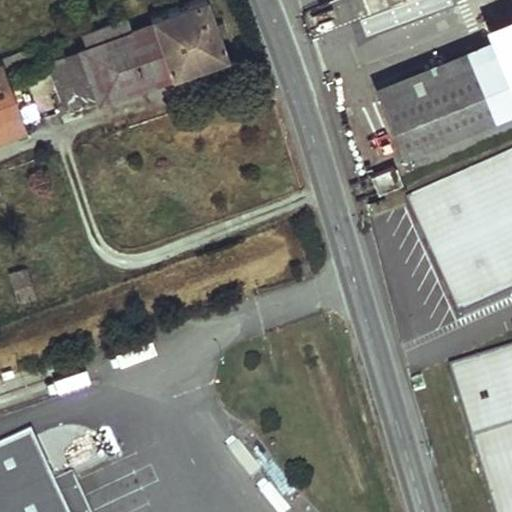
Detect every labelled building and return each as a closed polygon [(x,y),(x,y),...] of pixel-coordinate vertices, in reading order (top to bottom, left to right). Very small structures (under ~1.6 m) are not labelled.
[(79,49),(97,99),(224,53),(204,0),(189,0),(150,14),(152,23),(131,30),(127,16),(80,33),(85,46),(79,49)] [(511,26),(375,83),(380,96),(496,48),(511,41),(511,26)] [(511,87),(511,41),(496,48),(511,87)] [(57,47),(61,56),(70,52),(67,44),(57,47)] [(511,87),(496,48),(380,96),(403,152),(511,107),(511,87)] [(65,99),(69,109),(97,99),(79,49),(70,52),(61,56),(48,60),(58,90),(62,88),(65,99)] [(0,59),(0,135),(24,127),(0,59)] [(51,93),(55,103),(65,99),(62,88),(58,90),(51,93)] [(511,107),(403,152),(412,172),(511,130),(511,107)] [(511,157),(406,207),(458,321),(511,296),(511,157)] [(364,161),(355,165),(359,178),(369,174),(364,161)] [(391,164),(369,173),(376,190),(397,181),(391,164)] [(9,272),(17,301),(34,296),(26,267),(9,272)] [(511,511),(511,357),(450,376),(492,511),(511,511)] [(65,511),(33,442),(0,457),(0,511),(65,511)]
